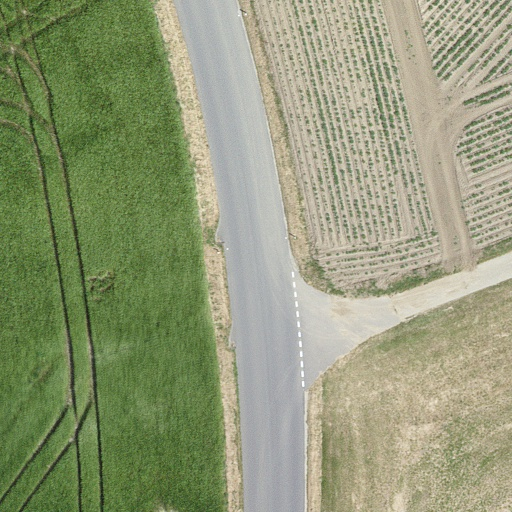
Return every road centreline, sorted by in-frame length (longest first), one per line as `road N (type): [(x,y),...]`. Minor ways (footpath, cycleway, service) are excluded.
road 1 (tertiary): [(199,0),(251,216),(272,511)]
road 2 (track): [(266,359),(511,260)]
